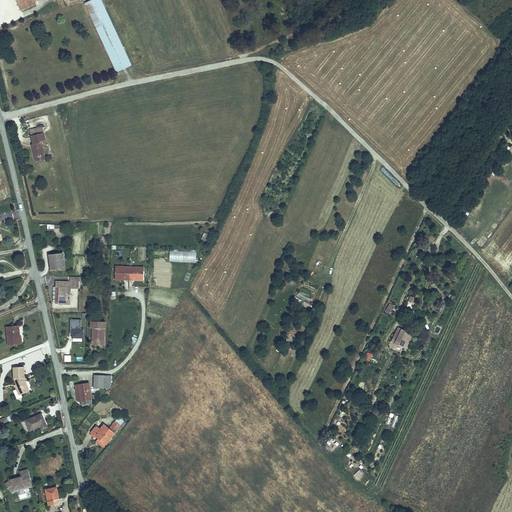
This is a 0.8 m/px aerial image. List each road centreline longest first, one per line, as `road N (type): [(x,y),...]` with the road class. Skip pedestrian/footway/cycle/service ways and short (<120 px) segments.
road 1 (residential): [(0,109),(90,511)]
road 2 (unknown): [(59,369),(118,365),(145,332),(146,287)]
